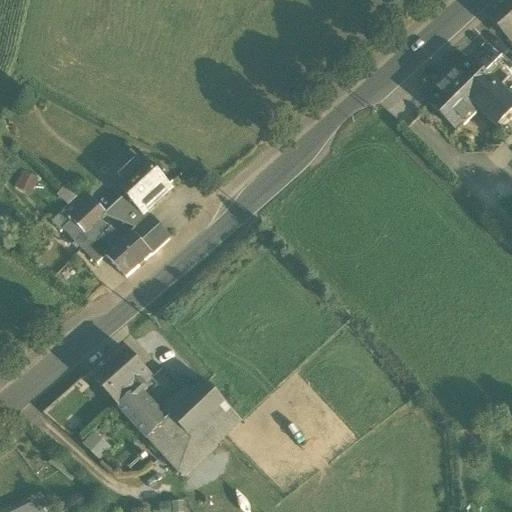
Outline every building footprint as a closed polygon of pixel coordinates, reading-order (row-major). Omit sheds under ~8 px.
[(511,6),(507,0),(486,18),(511,47),(511,46),(511,6)] [(495,88),(506,99),(507,97),(511,92),(511,67),(502,57),(483,76),(495,88)] [(506,99),(495,88),(483,76),(469,62),(428,103),(455,131),(477,109),(494,127),(511,109),(511,102),(507,97),(506,99)] [(126,197),(144,216),(144,215),(170,191),(143,162),(138,166),(135,163),(118,179),(121,182),(116,186),(126,197)] [(37,181),(21,173),(13,190),(29,197),(37,181)] [(70,209),(80,201),(64,188),(56,197),(70,209)] [(105,218),(135,231),(147,219),(144,215),(144,216),(126,197),(105,216),(86,195),(80,200),(88,208),(92,204),(105,217),(105,218)] [(84,236),(87,239),(92,235),(89,232),(99,223),(105,218),(105,217),(92,204),(88,208),(80,200),(80,201),(70,209),(63,214),(67,218),(84,236)] [(87,239),(84,236),(67,218),(58,226),(75,245),(94,267),(104,258),(87,239)] [(151,256),(151,257),(169,241),(148,218),(147,219),(135,231),(131,234),(151,256)] [(112,229),(99,223),(89,232),(92,235),(87,239),(104,258),(122,242),(112,229)] [(104,258),(125,280),(151,256),(131,234),(122,242),(104,258)] [(164,422),(149,406),(137,392),(150,380),(121,350),(92,378),(131,422),(148,441),(166,425),(164,422)] [(148,441),(165,460),(226,406),(207,384),(164,422),(166,425),(148,441)] [(180,477),(240,422),(226,406),(165,460),(180,477)] [(111,449),(94,433),(82,447),(99,463),(111,449)] [(58,473),(63,466),(53,459),(48,466),(58,473)] [(63,466),(58,473),(71,483),(76,478),(63,466)] [(43,511),(39,502),(18,511),(43,511)]
